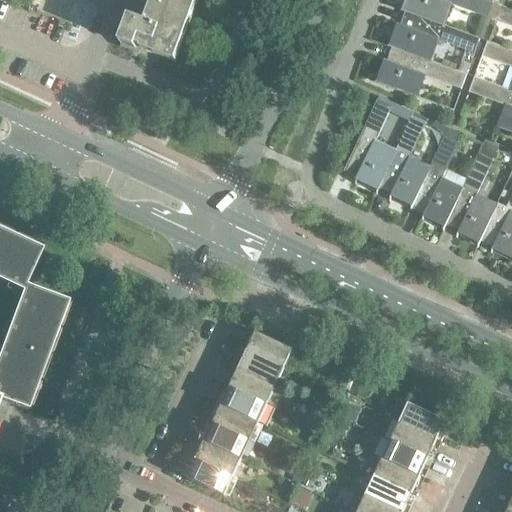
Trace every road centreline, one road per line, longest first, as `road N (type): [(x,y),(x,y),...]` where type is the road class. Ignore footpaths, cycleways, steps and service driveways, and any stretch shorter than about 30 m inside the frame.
road 1 (residential): [(511,290),(317,196),(311,167),(345,74)]
road 2 (tertiary): [(203,246),(511,390)]
road 3 (tertiary): [(511,347),(220,211)]
road 4 (unclassified): [(98,457),(203,246)]
road 5 (tertiary): [(220,211),(59,136)]
road 6 (residential): [(147,480),(221,321)]
road 7 (tertiary): [(51,175),(203,246)]
road 8 (residential): [(59,136),(114,0)]
